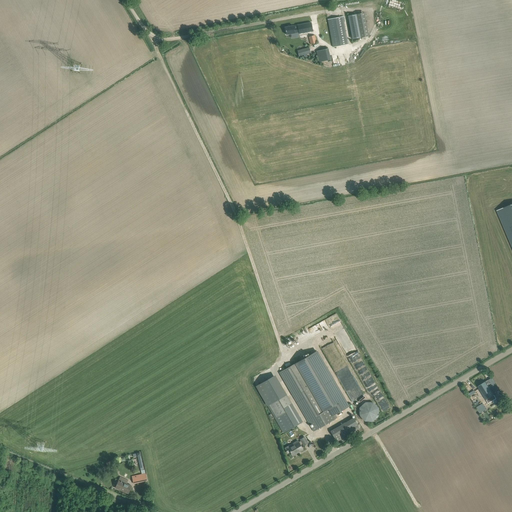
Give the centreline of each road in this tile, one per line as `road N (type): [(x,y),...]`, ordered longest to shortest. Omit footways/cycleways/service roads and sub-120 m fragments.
road 1 (track): [(151,33),(239,222),(285,359)]
road 2 (unclassified): [(239,511),(511,349)]
road 3 (unclassified): [(276,17),(169,37),(151,33),(127,0)]
road 4 (unclassified): [(146,511),(5,452)]
